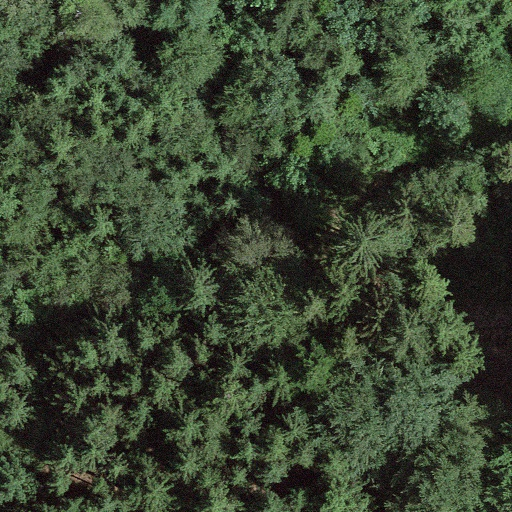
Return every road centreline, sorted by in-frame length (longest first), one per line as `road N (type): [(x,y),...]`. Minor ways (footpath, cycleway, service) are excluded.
road 1 (track): [(511,135),(400,37),(287,0)]
road 2 (track): [(226,0),(0,131)]
